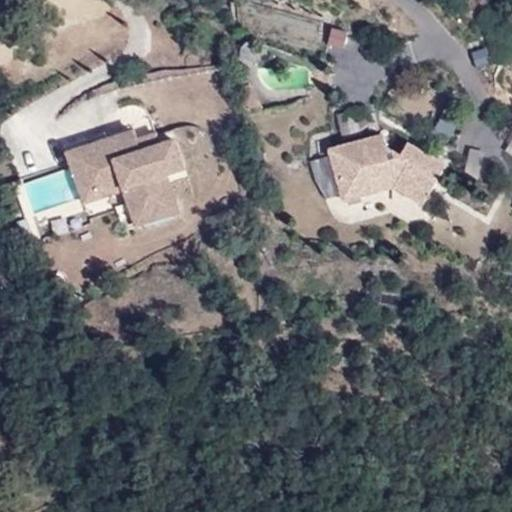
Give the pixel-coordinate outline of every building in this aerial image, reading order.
[(327,43),(343,46),(347,27),(330,24),(327,43)] [(251,86),(238,87),(241,111),(264,111),(251,86)] [(69,155),(85,203),(125,189),(137,226),(178,213),(166,176),(184,170),(175,142),(163,146),(141,154),(137,140),(134,133),(69,155)] [(159,133),(137,140),(141,154),(163,146),(159,133)] [(446,168),(408,145),(401,157),(384,146),(382,138),(331,151),(343,199),(394,187),(424,205),(446,168)] [(22,180),(31,212),(74,200),(65,168),(22,180)] [(82,212),(78,199),(35,214),(39,226),(82,212)]
